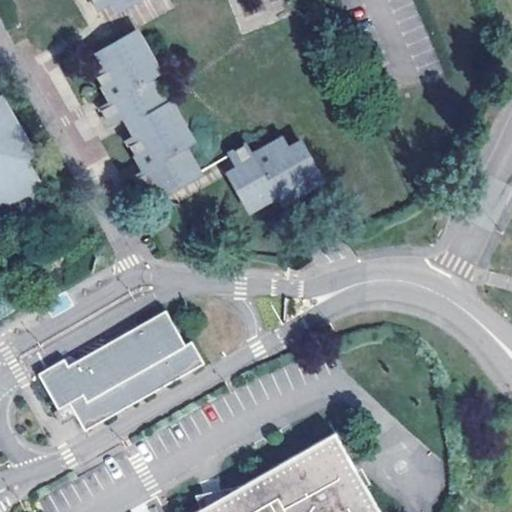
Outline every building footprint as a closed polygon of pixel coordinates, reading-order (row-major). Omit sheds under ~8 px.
[(103,0),(102,1),(111,19),(124,13),(128,20),(157,5),(154,0),(103,0)] [(154,74),(163,69),(148,43),(110,64),(115,74),(104,80),(120,111),(110,117),(119,134),(133,126),(137,134),(139,133),(167,118),(162,108),(170,104),(161,87),(154,74)] [(154,74),(161,87),(170,82),(163,69),(154,74)] [(162,108),(167,118),(176,113),(170,104),(162,108)] [(2,113),(0,108),(0,208),(12,202),(15,208),(43,192),(28,163),(37,158),(10,108),(2,113)] [(200,171),(191,153),(184,141),(193,136),(180,111),(176,113),(167,118),(139,133),(144,143),(135,148),(151,179),(140,185),(150,203),(164,195),(168,203),(197,187),(191,175),(200,171)] [(184,141),(191,153),(200,148),(193,136),(184,141)] [(254,220),(283,204),(295,198),(300,208),(329,192),(307,152),(296,157),(291,147),(259,165),(261,168),(243,178),(234,183),(254,220)] [(261,168),(259,165),(253,154),(235,164),(243,178),(261,168)] [(191,175),(197,187),(206,182),(200,171),(191,175)] [(295,198),(283,204),(288,214),(300,208),(295,198)] [(65,357),(38,373),(58,409),(69,403),(76,414),(85,431),(198,366),(185,344),(166,309),(70,365),(65,357)] [(192,340),(185,344),(198,366),(204,362),(192,340)] [(69,403),(58,409),(56,411),(63,422),(76,414),(69,403)] [(360,511),(328,451),(213,511),(360,511)]
